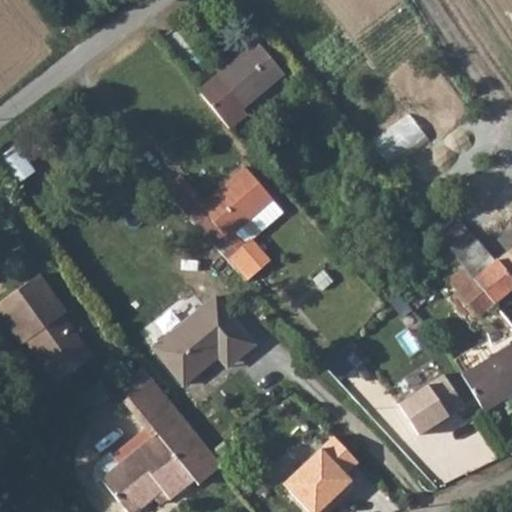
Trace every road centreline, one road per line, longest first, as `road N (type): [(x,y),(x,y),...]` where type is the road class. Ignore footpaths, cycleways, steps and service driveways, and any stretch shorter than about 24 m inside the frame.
road 1 (unclassified): [(0,115),(151,0)]
road 2 (track): [(511,120),(431,0)]
